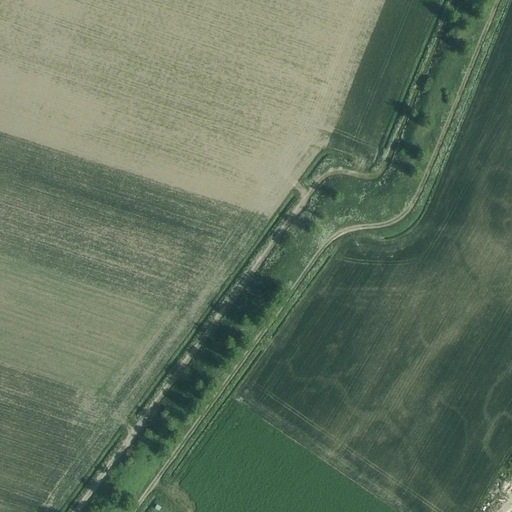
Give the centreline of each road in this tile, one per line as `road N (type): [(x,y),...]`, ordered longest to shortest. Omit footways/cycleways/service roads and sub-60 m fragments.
road 1 (track): [(71,511),(319,172),(371,172),(387,164),(454,0)]
road 2 (track): [(493,0),(408,207),(384,224),(340,226),(324,238),(126,511)]
